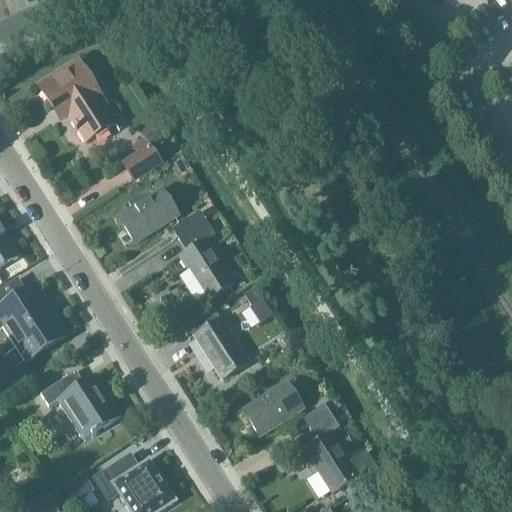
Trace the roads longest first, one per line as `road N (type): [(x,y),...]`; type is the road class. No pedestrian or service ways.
road 1 (residential): [(235,511),(0,145)]
road 2 (unclassified): [(511,154),(412,0)]
